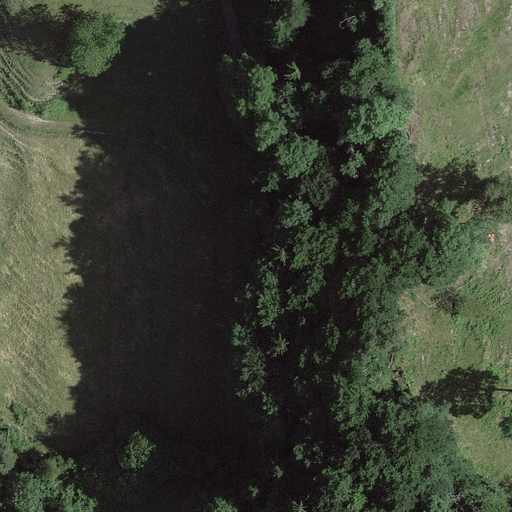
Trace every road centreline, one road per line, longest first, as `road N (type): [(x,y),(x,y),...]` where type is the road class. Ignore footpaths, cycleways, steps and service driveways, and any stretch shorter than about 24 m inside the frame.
road 1 (track): [(266,248),(355,313),(401,382),(431,511)]
road 2 (track): [(0,101),(45,126),(143,132),(266,248)]
road 3 (track): [(215,0),(243,42),(250,185),(266,248)]
